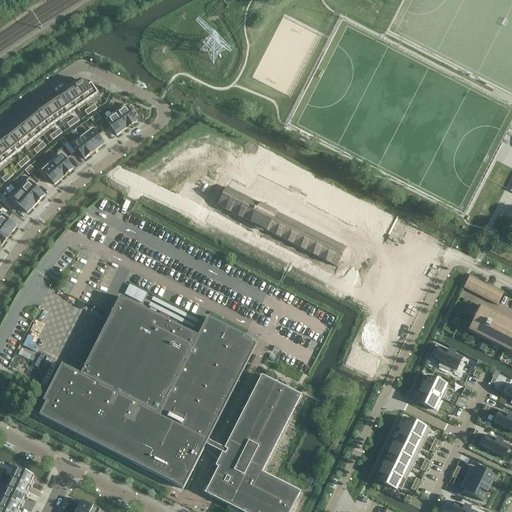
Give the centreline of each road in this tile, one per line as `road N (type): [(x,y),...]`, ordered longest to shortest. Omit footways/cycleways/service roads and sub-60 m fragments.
road 1 (residential): [(0,275),(66,194),(164,117),(158,103),(79,66),(0,122)]
road 2 (residential): [(383,397),(453,255)]
road 3 (residential): [(329,511),(383,397)]
